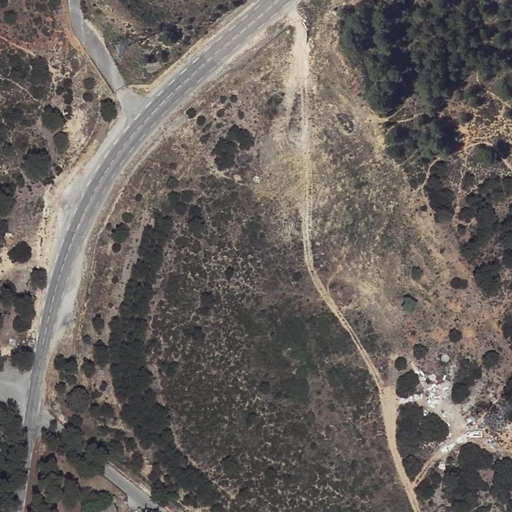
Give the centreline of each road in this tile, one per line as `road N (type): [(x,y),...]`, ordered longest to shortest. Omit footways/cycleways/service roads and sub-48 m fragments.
road 1 (track): [(423,511),(403,462),(392,390),(323,292),(308,254),(302,36),(289,0)]
road 2 (tertiary): [(276,0),(121,143),(88,192),(29,406)]
road 3 (unclassified): [(29,406),(161,511)]
road 4 (track): [(392,390),(511,457)]
